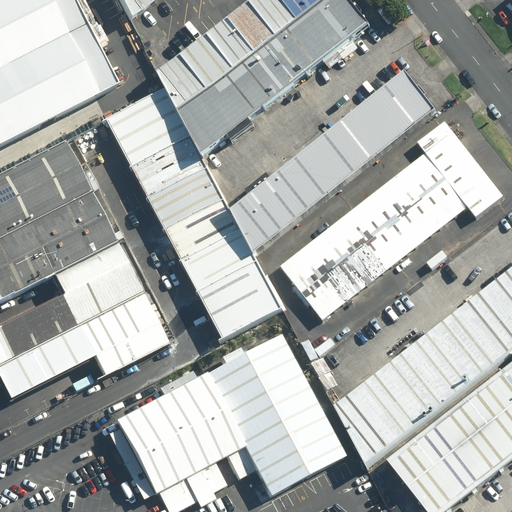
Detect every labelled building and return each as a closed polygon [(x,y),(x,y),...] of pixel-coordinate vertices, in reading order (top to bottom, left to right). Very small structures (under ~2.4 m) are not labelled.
[(6,0),(0,3),(0,145),(116,88),(71,0),(6,0)] [(119,0),(130,21),(157,0),(119,0)] [(347,0),(256,0),(159,77),(206,160),(372,30),(347,0)] [(438,113),(408,75),(235,214),(257,258),(438,113)] [(283,311),(165,94),(109,125),(226,342),(283,311)] [(418,145),(428,157),(469,210),(477,220),(504,199),(445,124),(418,145)] [(116,244),(63,146),(0,179),(0,305),(51,278),(116,244)] [(323,322),(469,210),(428,157),(282,269),(323,322)] [(0,368),(142,294),(116,244),(51,278),(61,297),(0,329),(0,368)] [(511,275),(338,410),(369,470),(383,460),(511,360),(511,275)] [(142,294),(0,368),(0,384),(9,403),(92,359),(104,380),(169,346),(142,294)] [(344,461),(278,339),(204,379),(243,451),(270,501),(344,461)] [(511,360),(383,460),(423,511),(451,511),(511,465),(511,360)] [(243,451),(204,379),(118,425),(157,497),(227,460),(243,451)] [(227,460),(157,497),(164,511),(181,511),(239,481),(227,460)]
